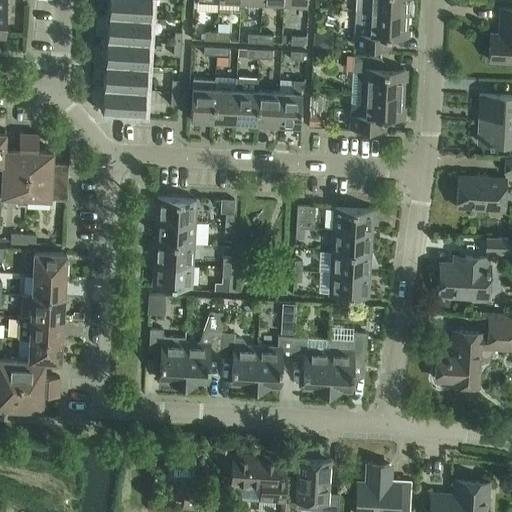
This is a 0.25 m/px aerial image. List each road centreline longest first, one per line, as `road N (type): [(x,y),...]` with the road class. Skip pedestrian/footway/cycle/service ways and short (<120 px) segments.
road 1 (residential): [(388,424),(97,407),(110,154)]
road 2 (unclassified): [(110,154),(424,169)]
road 3 (unclassified): [(388,424),(424,169)]
road 4 (residential): [(424,169),(437,0)]
road 5 (unclassified): [(511,440),(388,424)]
